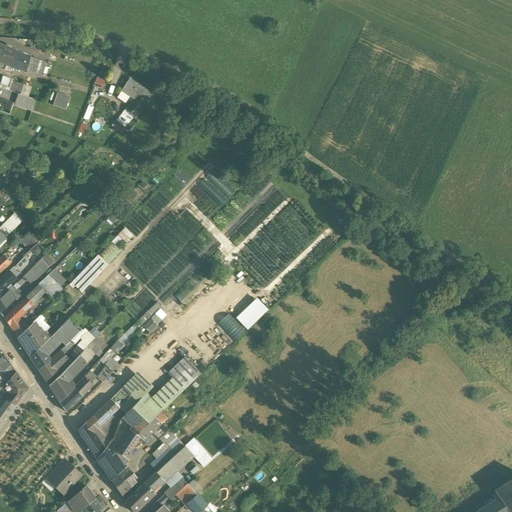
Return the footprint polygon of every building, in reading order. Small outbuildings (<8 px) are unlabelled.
[(15,51),(0,45),(0,63),(6,66),(9,67),(15,52),(15,51)] [(30,57),(15,52),(9,67),(16,70),(26,73),(28,63),(30,57)] [(37,66),(35,75),(42,77),(45,64),(39,61),(37,66)] [(37,66),(28,63),(26,73),(35,75),(37,66)] [(13,80),(2,76),(0,83),(0,88),(18,94),(20,95),(24,85),(12,82),(13,80)] [(129,79),(121,92),(135,101),(142,91),(150,97),(152,94),(129,79)] [(150,97),(142,91),(135,101),(133,103),(135,104),(141,108),(150,97)] [(69,97),(57,93),(53,106),(65,110),(69,97)] [(20,95),(18,94),(15,105),(31,110),(35,100),(20,95)] [(0,111),(9,116),(13,105),(0,100),(0,111)] [(141,108),(135,104),(130,112),(135,115),(141,108)] [(124,227),(117,234),(125,243),(132,236),(124,227)] [(29,232),(20,240),(30,251),(39,243),(29,232)] [(111,243),(98,257),(107,265),(120,251),(111,243)] [(37,245),(33,252),(38,256),(43,249),(37,245)] [(4,256),(0,259),(0,269),(1,270),(10,262),(4,256)] [(98,257),(97,256),(87,266),(97,275),(106,265),(98,257)] [(9,271),(15,278),(28,265),(28,259),(26,257),(9,271)] [(41,259),(23,277),(35,288),(49,275),(52,271),(41,259)] [(87,266),(71,283),(73,285),(80,292),(97,275),(87,266)] [(0,279),(0,298),(6,293),(1,289),(3,288),(4,288),(15,278),(9,271),(0,279)] [(45,292),(54,301),(64,291),(49,275),(38,285),(45,292)] [(38,285),(30,293),(37,299),(45,292),(38,285)] [(6,293),(0,298),(0,312),(0,313),(13,301),(6,293)] [(26,298),(4,319),(9,326),(17,320),(37,299),(30,293),(26,297),(26,298)] [(257,299),(236,318),(247,330),(268,310),(257,299)] [(227,316),(218,325),(235,342),(244,333),(227,316)] [(50,330),(38,318),(33,323),(44,334),(47,332),(47,333),(50,330)] [(57,331),(52,336),(57,343),(60,341),(62,343),(77,326),(69,318),(57,331)] [(22,323),(13,332),(18,338),(27,329),(22,323)] [(44,334),(33,323),(27,329),(18,338),(30,357),(39,348),(47,341),(51,337),(47,333),(47,332),(44,334)] [(97,338),(102,333),(96,327),(91,331),(97,338)] [(51,337),(47,341),(52,348),(57,343),(52,336),(51,337)] [(47,341),(39,348),(30,357),(38,370),(49,361),(45,355),(52,348),(47,341)] [(83,341),(78,347),(83,351),(88,345),(83,341)] [(78,347),(72,355),(76,359),(80,355),(83,351),(78,347)] [(91,363),(98,355),(89,347),(82,355),(91,363)] [(112,349),(99,361),(102,364),(115,351),(112,349)] [(55,357),(49,361),(58,370),(68,359),(61,351),(55,357)] [(0,389),(1,389),(16,372),(4,355),(0,358),(0,389)] [(76,359),(65,370),(72,377),(86,362),(80,355),(76,359)] [(173,379),(152,399),(156,403),(163,410),(188,386),(200,374),(184,357),(167,374),(173,379)] [(49,361),(38,370),(46,381),(58,370),(49,361)] [(107,366),(98,378),(102,383),(113,373),(107,366)] [(94,367),(90,371),(95,376),(98,371),(94,367)] [(72,377),(65,370),(49,386),(60,403),(74,389),(70,384),(69,384),(68,382),(72,377)] [(95,376),(90,371),(85,377),(91,382),(96,377),(95,376)] [(16,372),(1,389),(7,398),(6,400),(7,401),(14,406),(25,391),(25,386),(16,372)] [(137,373),(122,387),(138,402),(147,394),(153,388),(137,373)] [(85,377),(75,388),(82,397),(93,385),(91,382),(85,377)] [(74,389),(60,403),(66,411),(82,397),(75,388),(74,389)] [(152,399),(147,394),(138,402),(149,412),(156,403),(152,399)] [(110,400),(91,418),(100,426),(119,408),(110,400)] [(0,409),(0,425),(14,406),(7,401),(0,409)] [(149,412),(138,402),(126,415),(132,418),(137,424),(143,430),(146,426),(154,418),(149,412)] [(156,403),(149,412),(154,418),(163,410),(156,403)] [(126,415),(120,421),(127,425),(132,418),(126,415)] [(91,418),(78,431),(92,452),(101,444),(96,437),(100,435),(96,430),(100,426),(91,418)] [(137,424),(117,453),(128,461),(136,444),(139,438),(137,436),(143,430),(137,424)] [(143,430),(137,436),(139,438),(142,440),(151,431),(146,426),(143,430)] [(173,436),(165,444),(172,451),(182,444),(173,436)] [(101,444),(92,452),(97,459),(106,449),(101,444)] [(151,455),(156,459),(150,465),(154,469),(172,451),(165,444),(151,455)] [(97,459),(97,460),(102,467),(115,455),(106,449),(97,459)] [(115,455),(102,467),(111,480),(124,468),(115,455)] [(63,460),(49,475),(53,479),(67,464),(63,460)] [(168,462),(156,473),(163,481),(175,470),(168,462)] [(67,464),(53,479),(58,484),(56,486),(63,493),(71,483),(73,485),(80,476),(67,464)] [(136,478),(127,467),(119,474),(128,485),(136,478)] [(156,473),(145,483),(152,491),(163,481),(156,473)] [(128,485),(119,474),(111,481),(122,496),(131,488),(128,485)] [(180,477),(164,494),(165,494),(170,500),(187,484),(180,477)] [(511,511),(511,480),(497,490),(502,497),(478,511),(511,511)] [(145,483),(136,491),(146,502),(155,494),(152,491),(145,483)] [(187,484),(170,500),(174,505),(181,500),(185,505),(187,503),(197,495),(187,484)] [(86,486),(68,502),(74,511),(80,511),(82,511),(95,499),(86,486)] [(135,511),(146,502),(136,491),(125,501),(133,511),(135,511)] [(165,494),(150,507),(154,511),(155,511),(163,506),(170,500),(165,494)] [(199,511),(206,506),(197,495),(187,503),(194,511),(199,511)] [(95,499),(82,511),(99,511),(103,510),(95,499)]
